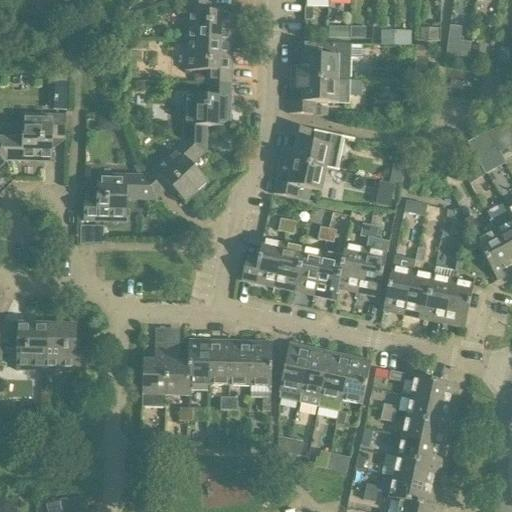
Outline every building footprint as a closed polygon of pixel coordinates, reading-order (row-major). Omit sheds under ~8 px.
[(209,0),(186,0),(185,43),(232,44),(233,15),(209,14),(209,0)] [(313,9),(305,9),(304,9),(304,22),(312,22),(313,9)] [(463,25),(463,40),(468,40),(469,14),(453,13),(453,24),(463,25)] [(471,57),(473,42),(461,41),(462,27),(451,25),(448,55),(471,57)] [(333,28),(333,38),(367,36),(366,27),(333,28)] [(420,29),(420,41),(436,41),(437,29),(420,29)] [(394,47),(394,34),(386,34),(386,47),(394,47)] [(402,34),(394,34),(394,47),(402,47),(402,34)] [(231,87),(232,44),(185,43),(185,73),(207,74),(207,86),(231,87)] [(296,68),(296,81),(349,82),(350,63),(359,63),(362,59),(363,46),(291,45),(291,57),(295,58),(294,68),(296,68)] [(428,48),(416,47),(416,58),(428,58),(428,48)] [(52,75),(51,99),(66,99),(66,76),(52,75)] [(349,106),(349,82),(296,81),(295,92),(302,93),(302,103),(290,103),(289,116),(315,116),(315,105),(349,106)] [(229,130),(231,87),(207,86),(207,99),(184,98),(183,144),(182,145),(205,155),(205,154),(206,129),(229,130)] [(0,139),(0,150),(5,164),(6,163),(52,164),(53,141),(65,142),(65,119),(23,117),(22,140),(0,139)] [(285,162),(325,171),(335,173),(342,138),(312,132),(312,131),(287,126),(283,149),(288,150),(285,162)] [(190,168),(205,155),(182,145),(145,179),(143,179),(153,202),(154,202),(168,189),(184,206),(206,185),(190,168)] [(320,193),(325,171),(285,162),(281,183),(275,182),(273,196),(297,201),(300,189),(320,193)] [(400,187),(405,167),(393,164),(389,184),(400,187)] [(153,202),(143,179),(96,178),(96,200),(84,200),(83,223),(126,224),(127,202),(153,202)] [(398,194),(400,187),(381,183),(379,190),(398,194)] [(426,206),(405,202),(403,214),(423,218),(426,206)] [(511,223),(507,213),(489,223),(495,233),(511,265),(511,223)] [(471,218),(464,222),(470,233),(478,229),(471,218)] [(284,234),(287,222),(281,220),(278,233),(284,234)] [(296,224),(287,222),(284,234),(294,236),(296,224)] [(82,225),(81,243),(104,244),(105,225),(82,225)] [(366,240),(369,227),(363,226),(360,239),(366,240)] [(379,229),(369,227),(366,240),(376,243),(376,242),(379,229)] [(324,243),(326,231),(319,229),(317,242),(324,243)] [(336,233),(326,231),(324,243),(333,245),(336,233)] [(511,268),(511,265),(495,233),(476,244),(497,282),(501,280),(499,275),(511,268)] [(364,251),(356,290),(372,294),(371,298),(377,299),(389,244),(376,242),(376,243),(366,240),(364,251)] [(274,284),(282,246),(262,242),(258,261),(246,258),(241,283),(262,287),(264,282),(274,284)] [(293,294),(302,250),(282,246),(274,284),(290,288),(289,293),(293,294)] [(356,290),(364,251),(344,247),(342,258),(343,259),(336,291),(340,292),(341,287),(356,290)] [(426,251),(417,249),(414,262),(423,265),(426,251)] [(313,293),(321,254),(302,250),(293,294),(298,295),(299,290),(313,293)] [(343,259),(342,258),(321,254),(313,293),(330,297),(329,301),(334,302),(336,291),(343,259)] [(465,260),(457,258),(454,271),(462,273),(465,260)] [(452,282),(454,272),(433,268),(431,278),(422,321),(427,322),(428,316),(444,320),(452,282)] [(404,311),(411,273),(391,269),(382,313),(388,314),(389,308),(404,311)] [(422,321),(431,278),(411,273),(404,311),(419,314),(418,320),(422,321)] [(473,286),(452,282),(444,320),(459,323),(458,329),(464,330),(473,286)] [(44,373),(44,327),(2,326),(1,325),(0,326),(0,348),(16,349),(15,372),(44,373)] [(76,328),(44,327),(44,373),(87,374),(88,351),(76,351),(76,328)] [(207,387),(208,348),(194,347),(194,342),(188,342),(188,364),(189,364),(188,386),(189,386),(207,387)] [(228,387),(229,343),(226,343),(226,348),(208,348),(207,387),(228,387)] [(248,388),(249,349),(234,349),(235,343),(229,343),(228,387),(248,388)] [(267,349),(249,349),(248,388),(271,388),(272,344),(267,344),(267,349)] [(294,346),(289,345),(280,389),(281,389),(280,395),(282,395),(281,400),(299,404),(309,356),(293,353),(294,346)] [(325,359),(309,356),(299,404),(298,406),(318,410),(330,354),(326,353),(325,359)] [(334,355),(330,354),(318,410),(338,414),(339,414),(341,402),(349,364),(333,361),(334,355)] [(164,397),(165,357),(154,356),(154,363),(143,362),(142,408),(164,409),(164,397)] [(189,364),(188,364),(179,364),(179,357),(165,357),(164,397),(189,398),(189,386),(188,386),(189,364)] [(365,367),(349,364),(341,402),(362,406),(371,363),(366,362),(365,367)] [(401,384),(402,376),(390,373),(388,381),(401,384)] [(414,378),(410,400),(447,408),(451,392),(457,393),(458,388),(414,378)] [(236,400),(228,400),(228,413),(236,413),(236,400)] [(444,422),(447,408),(410,400),(405,420),(449,430),(450,423),(444,422)] [(270,414),(270,401),(262,401),(262,414),(270,414)] [(383,407),(381,415),(394,418),(395,409),(383,407)] [(195,411),(186,411),(186,423),(195,424),(195,411)] [(346,415),(339,414),(338,414),(335,426),(343,428),(346,415)] [(392,425),(394,418),(381,415),(380,422),(392,425)] [(448,434),(449,430),(405,420),(401,440),(439,448),(442,432),(448,434)] [(291,442),(278,439),(276,453),(289,455),(291,442)] [(436,462),(439,448),(401,440),(397,459),(440,469),(441,463),(436,462)] [(304,444),(291,442),(289,455),(301,458),(304,444)] [(330,456),(321,454),(320,460),(317,460),(315,469),(327,471),(330,456)] [(349,460),(330,456),(327,471),(346,476),(349,460)] [(365,460),(357,458),(354,470),(363,472),(365,460)] [(439,473),(440,469),(397,459),(393,479),(430,488),(434,472),(439,473)] [(427,502),(430,488),(393,479),(388,501),(400,503),(400,502),(432,509),(432,507),(433,503),(427,502)] [(366,487),(364,495),(377,497),(379,490),(366,487)] [(375,505),(377,497),(364,495),(362,502),(375,505)] [(79,511),(77,498),(48,503),(49,511),(79,511)] [(443,511),(444,510),(432,507),(432,509),(400,502),(400,503),(397,511),(443,511)]
